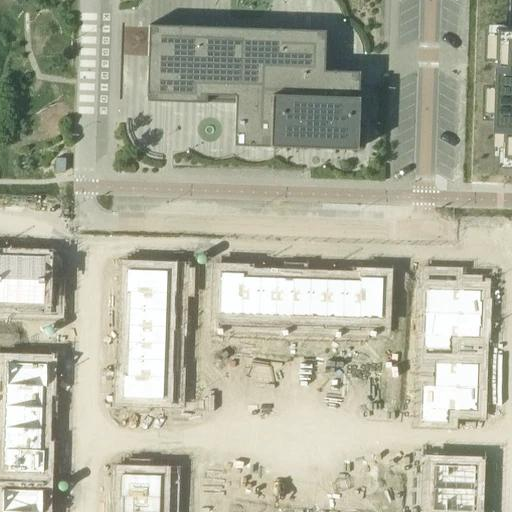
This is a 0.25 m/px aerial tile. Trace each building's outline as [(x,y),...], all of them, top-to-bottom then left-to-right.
[(233,146),(356,150),(359,72),(324,71),(325,31),(148,25),(145,102),(206,104),(206,103),(234,104),(233,146)] [(511,30),(495,30),(492,128),(502,128),(501,158),(511,158),(511,30)] [(0,300),(17,301),(19,257),(0,256),(0,300)] [(19,257),(17,301),(40,302),(39,312),(53,312),(54,287),(42,287),(42,258),(19,257)] [(201,265),(201,274),(213,274),(213,266),(201,265)] [(124,286),(124,287),(125,287),(124,293),(128,293),(128,292),(166,293),(167,270),(125,269),(125,281),(124,281),(124,282),(125,282),(125,286),(124,286)] [(219,272),(218,313),(241,314),(242,276),(243,276),(243,273),(237,273),(238,272),(237,272),(237,273),(232,272),(231,272),(219,272)] [(242,276),(241,314),(257,315),(259,277),(243,276),(242,276)] [(359,277),(358,280),(359,280),(358,318),(381,319),(382,277),(370,277),(370,276),(369,276),(369,277),(365,277),(365,276),(364,276),(364,277),(359,277)] [(427,276),(427,290),(436,290),(435,313),(481,314),(481,301),(480,301),(480,291),(452,290),(452,277),(427,276)] [(259,277),(257,315),(274,315),(275,277),(259,277)] [(275,277),(274,315),(291,316),(292,278),(275,277)] [(292,278),(291,316),(308,316),(309,279),(292,278)] [(309,279),(308,316),(325,317),(326,279),(309,279)] [(326,279),(325,317),(341,317),(343,280),(326,279)] [(343,280),(341,317),(358,318),(359,280),(358,280),(343,280)] [(128,293),(128,309),(165,310),(166,293),(128,292),(128,293)] [(200,294),(200,302),(212,303),(212,294),(200,294)] [(128,309),(127,325),(165,327),(165,310),(128,309)] [(425,335),(425,349),(450,350),(450,337),(478,338),(479,328),(480,328),(481,314),(435,313),(435,335),(425,335)] [(199,320),(199,328),(211,328),(211,320),(199,320)] [(127,325),(126,342),(164,343),(165,327),(127,325)] [(199,328),(199,335),(211,336),(211,328),(199,328)] [(217,340),(217,352),(225,352),(225,340),(217,340)] [(249,341),(248,353),(256,353),(257,341),(249,341)] [(257,341),(256,353),(264,353),(264,341),(257,341)] [(126,342),(126,359),(164,360),(164,343),(126,342)] [(282,342),(282,354),(290,354),(290,342),(282,342)] [(290,342),(290,354),(297,354),(298,342),(290,342)] [(316,343),(316,355),(323,355),(324,343),(316,343)] [(324,343),(323,355),(331,356),(331,343),(324,343)] [(349,344),(349,356),(357,356),(357,344),(349,344)] [(372,345),(372,357),(380,357),(380,345),(372,345)] [(425,349),(424,364),(434,364),(433,386),(477,388),(478,364),(449,363),(450,350),(425,349)] [(198,354),(198,361),(210,362),(210,354),(198,354)] [(125,375),(125,376),(163,377),(164,360),(126,359),(125,375)] [(198,361),(198,369),(210,369),(210,362),(198,361)] [(5,362),(4,385),(42,386),(42,387),(46,387),(47,363),(5,362)] [(121,385),(121,386),(121,398),(163,400),(163,377),(125,376),(125,375),(122,375),(122,380),(121,380),(121,381),(122,381),(121,385)] [(4,385),(4,406),(42,408),(42,387),(42,386),(4,385)] [(423,409),(422,423),(447,423),(448,411),(476,412),(477,388),(433,386),(432,409),(423,409)] [(197,397),(196,406),(209,406),(209,398),(197,397)] [(4,406),(3,428),(41,429),(42,408),(4,406)] [(3,428),(2,449),(40,451),(40,450),(41,429),(3,428)] [(2,449),(2,472),(43,473),(44,450),(40,450),(40,451),(2,449)] [(421,451),(421,465),(431,466),(430,488),(474,489),(474,466),(446,465),(446,452),(421,451)] [(194,471),(194,479),(206,480),(207,472),(194,471)] [(118,491),(118,492),(118,497),(121,497),(122,496),(159,498),(160,475),(119,474),(118,486),(118,491)] [(419,510),(419,511),(472,511),(474,489),(430,488),(429,511),(419,510)] [(1,489),(0,511),(17,511),(41,511),(43,490),(1,489)] [(121,497),(121,511),(158,511),(159,498),(122,496),(121,497)]
